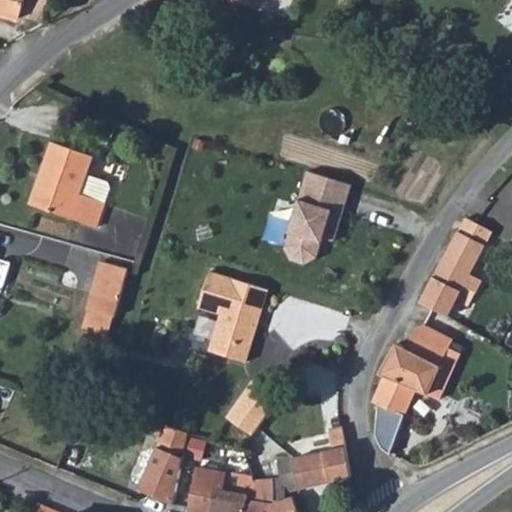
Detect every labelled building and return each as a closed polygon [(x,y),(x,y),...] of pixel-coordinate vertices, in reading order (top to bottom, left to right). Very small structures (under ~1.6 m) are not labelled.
[(0,0),(0,19),(22,25),(26,0),(0,0)] [(85,157),(91,140),(51,126),(29,189),(97,213),(110,172),(106,164),(85,157)] [(308,173),(285,249),(291,261),(304,265),(316,259),(323,237),(335,241),(352,186),(308,173)] [(454,309),(457,310),(466,293),(477,298),(490,271),(481,266),(501,226),(474,211),(474,212),(428,296),(454,309)] [(86,294),(115,303),(129,254),(100,246),(86,294)] [(266,306),(272,284),(215,266),(204,302),(232,311),(219,347),(258,359),(269,320),(257,316),(261,304),(266,306)] [(281,287),(272,284),(266,306),(261,304),(257,316),(269,320),(281,287)] [(382,424),(381,430),(401,442),(433,390),(445,397),(468,351),(463,343),(456,343),(458,336),(420,321),(412,342),(403,337),(386,367),(394,372),(379,399),(385,402),(382,424)] [(253,433),(278,396),(252,378),(227,415),(253,433)] [(187,431),(162,423),(139,489),(171,500),(187,431)] [(325,450),(288,457),(293,489),(348,480),(345,447),(337,448),(338,432),(324,435),(325,450)] [(263,450),(257,437),(249,440),(254,453),(263,450)] [(293,489),(288,457),(275,460),(280,491),(293,489)] [(194,466),(184,511),(240,511),(243,497),(243,494),(238,493),(241,476),(194,466)] [(269,511),(269,503),(270,477),(253,479),(250,498),(243,497),(240,511),(269,511)] [(293,511),(288,497),(269,503),(269,511),(293,511)]
